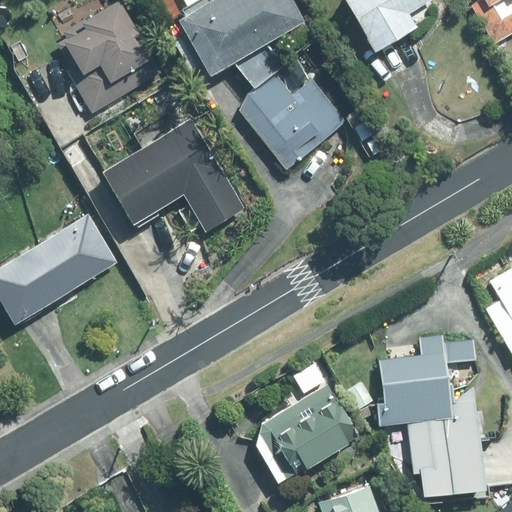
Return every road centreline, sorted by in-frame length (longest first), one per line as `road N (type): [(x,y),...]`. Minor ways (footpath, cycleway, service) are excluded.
road 1 (residential): [(511,161),(0,461)]
road 2 (unknown): [(108,398),(165,511)]
